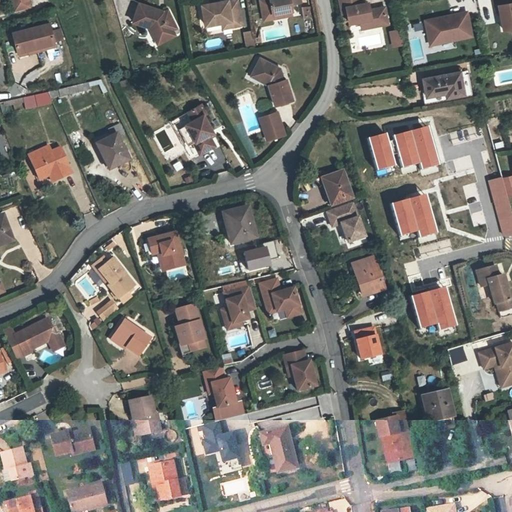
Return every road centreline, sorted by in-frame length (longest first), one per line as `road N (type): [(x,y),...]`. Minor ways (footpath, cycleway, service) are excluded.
road 1 (residential): [(273,174),(333,334),(357,482)]
road 2 (residential): [(0,313),(57,284),(93,232),(127,213),(273,174)]
road 3 (track): [(164,203),(101,74),(85,0)]
road 4 (residential): [(273,174),(323,100),(333,62),(322,0)]
